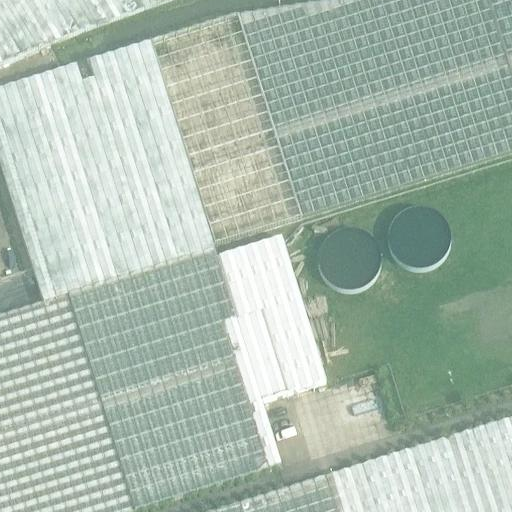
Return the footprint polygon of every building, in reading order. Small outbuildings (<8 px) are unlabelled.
[(0,0),(0,68),(100,30),(178,1),(179,0),(0,0)] [(511,0),(350,0),(237,17),(238,22),(152,47),(214,246),(288,224),(301,220),(427,181),(511,154),(511,0)] [(76,69),(0,92),(0,165),(43,305),(152,272),(153,276),(177,268),(176,264),(213,253),(211,247),(214,246),(152,47),(151,45),(88,65),(94,82),(81,86),(76,69)] [(282,240),(216,261),(260,405),(327,385),(282,240)] [(0,511),(143,511),(280,470),(260,405),(216,261),(213,253),(176,264),(177,268),(153,276),(152,272),(43,305),(0,318),(0,511)] [(511,511),(511,420),(359,468),(218,511),(511,511)]
